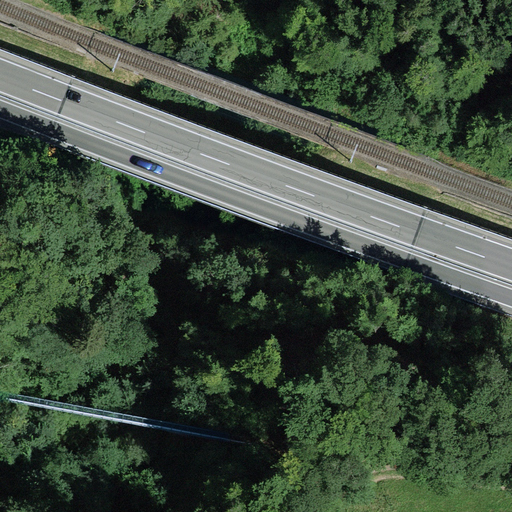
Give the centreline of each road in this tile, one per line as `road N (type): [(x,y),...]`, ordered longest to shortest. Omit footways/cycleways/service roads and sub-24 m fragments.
road 1 (trunk): [(511,267),(0,76)]
road 2 (trunk): [(0,107),(511,297)]
